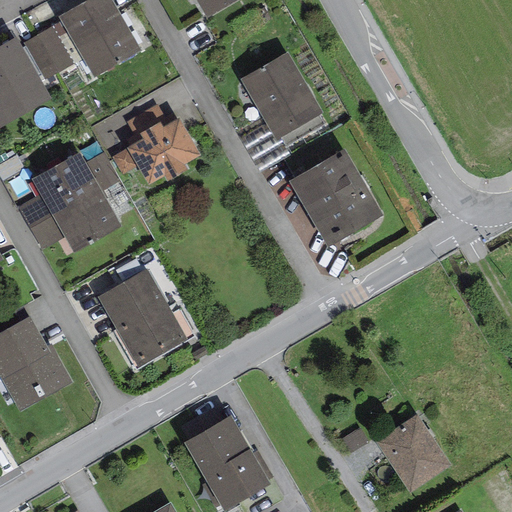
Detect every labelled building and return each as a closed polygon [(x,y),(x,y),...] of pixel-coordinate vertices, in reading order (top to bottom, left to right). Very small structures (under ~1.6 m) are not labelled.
[(110,0),(87,0),(58,17),(94,78),(140,51),(110,0)] [(194,0),(205,19),(238,0),(194,0)] [(52,27),(23,43),(44,80),(73,64),(52,27)] [(16,37),(0,46),(0,128),(51,100),(16,37)] [(323,113),(287,53),(240,80),(266,124),(275,141),(280,138),(323,113)] [(164,128),(168,126),(156,105),(127,123),(138,142),(143,139),(140,134),(160,122),(164,128)] [(200,155),(178,119),(168,126),(164,128),(160,122),(140,134),(143,139),(138,142),(111,158),(122,176),(136,167),(148,186),(164,177),(167,183),(188,170),(185,164),(200,155)] [(290,156),(280,138),(275,141),(266,124),(240,139),(260,173),(290,156)] [(344,149),(288,181),(327,248),(383,216),(344,149)] [(18,208),(30,229),(99,190),(78,153),(31,179),(40,195),(18,208)] [(103,153),(86,162),(103,191),(120,181),(103,153)] [(121,227),(99,190),(30,229),(42,250),(64,238),(73,254),(121,227)] [(147,269),(96,297),(137,369),(187,340),(147,269)] [(72,383),(51,345),(47,348),(30,317),(0,333),(0,376),(20,412),(72,383)] [(416,415),(375,443),(409,493),(451,465),(416,415)] [(223,511),(270,485),(267,481),(273,478),(257,451),(253,454),(231,416),(183,444),(206,483),(202,486),(215,508),(220,506),(223,511)] [(350,454),(369,443),(359,428),(341,438),(350,454)] [(174,511),(169,503),(153,511),(174,511)]
